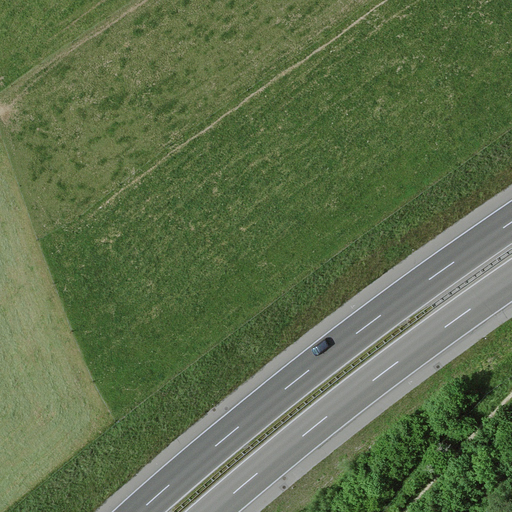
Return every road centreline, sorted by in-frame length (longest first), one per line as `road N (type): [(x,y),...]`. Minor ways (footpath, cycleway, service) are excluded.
road 1 (motorway): [(511,222),(363,327),(139,511)]
road 2 (motorway): [(212,511),(388,368),(511,280)]
